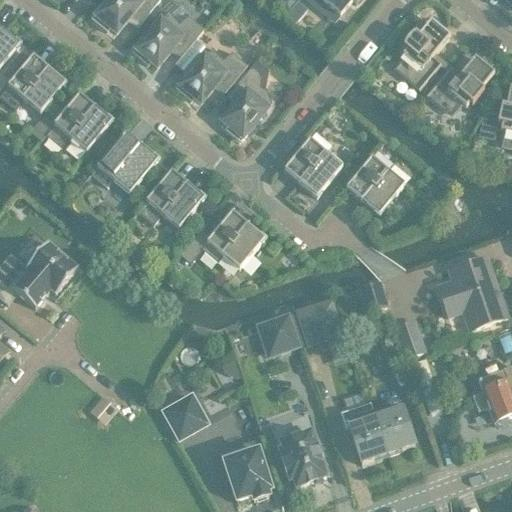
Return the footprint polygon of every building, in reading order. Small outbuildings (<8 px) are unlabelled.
[(112,0),(92,24),(107,36),(110,32),(116,37),(133,16),(143,24),(160,3),(156,0),(112,0)] [(352,5),(355,8),(358,6),(360,4),(362,1),(363,0),(309,0),(325,13),(333,4),(336,7),(340,8),(344,8),(348,7),(352,5)] [(299,2),(286,18),(292,24),(299,16),(301,18),(308,9),(299,2)] [(169,16),(168,15),(136,54),(135,55),(147,69),(151,66),(157,71),(174,50),(183,58),(204,33),(188,20),(187,21),(179,27),(169,16)] [(440,70),(443,73),(448,68),(447,68),(444,73),(431,62),(450,40),(431,25),(418,40),(415,38),(412,40),(410,41),(409,42),(408,44),(406,45),(405,47),(404,49),(404,50),(403,52),(406,54),(402,59),(405,61),(394,74),(418,94),(418,95),(419,96),(440,70)] [(0,35),(0,72),(19,49),(1,34),(0,35)] [(213,52),(212,51),(180,90),(178,91),(190,105),(194,102),(200,107),(218,86),(227,94),(247,69),(231,56),(231,57),(222,64),(213,52)] [(448,68),(443,73),(447,76),(426,102),(427,102),(452,122),(463,109),(465,111),(469,107),(472,109),(484,95),(481,93),(494,77),(475,61),(457,83),(444,73),(448,68)] [(31,62),(0,99),(0,102),(15,115),(24,104),(40,118),(66,87),(47,72),(46,74),(31,62)] [(255,127),(271,109),(264,89),(266,86),(266,85),(268,74),(256,65),(230,97),(239,104),(222,125),(228,130),(225,135),(241,144),(242,142),(247,137),(249,139),(259,131),(255,127)] [(511,91),(510,91),(505,111),(501,110),(497,128),(501,129),(500,134),(504,135),(500,152),(511,154),(511,91)] [(92,112),(77,100),(41,144),(41,145),(46,140),(61,153),(69,143),(86,156),(112,126),(93,111),(92,112)] [(322,128),(285,172),(300,185),(298,186),(316,202),(342,171),(326,157),(331,151),(316,138),(323,129),(322,128)] [(123,139),(87,183),(88,184),(92,179),(107,191),(112,185),(129,199),(158,164),(139,149),(138,151),(123,139)] [(385,147),(384,146),(347,191),(362,203),(360,205),(378,220),(404,189),(388,175),(393,169),(378,156),(385,147)] [(170,177),(133,221),(134,222),(138,217),(153,230),(162,219),(178,233),(204,203),(186,187),(184,189),(170,177)] [(202,232),(179,259),(190,268),(201,254),(217,267),(222,260),(239,274),(265,243),(246,228),(245,230),(230,218),(211,240),(202,232)] [(12,259),(0,272),(0,301),(9,309),(18,297),(36,313),(37,312),(36,311),(51,294),(55,298),(56,299),(79,273),(78,272),(49,248),(48,247),(27,272),(12,259)] [(486,261),(448,274),(452,286),(437,291),(448,321),(463,316),(469,334),(507,321),(486,261)] [(367,316),(387,310),(379,287),(360,294),(367,316)] [(294,316),(306,351),(345,338),(332,303),(294,316)] [(290,317),(256,330),(268,363),(302,351),(290,317)] [(414,325),(395,332),(405,362),(424,356),(414,325)] [(0,364),(9,355),(0,347),(0,339),(5,334),(0,329),(0,364)] [(418,367),(425,386),(436,382),(429,363),(418,367)] [(416,399),(427,395),(418,371),(407,375),(416,399)] [(511,372),(478,387),(483,398),(473,402),(479,416),(488,412),(495,428),(496,427),(501,433),(509,430),(510,422),(511,420),(511,372)] [(192,401),(165,416),(180,444),(208,429),(192,401)] [(376,422),(389,461),(414,452),(401,413),(376,422)] [(389,461),(376,422),(349,431),(362,470),(389,461)] [(310,437),(280,447),(283,455),(279,456),(288,482),(292,480),(296,492),(326,482),(310,437)] [(228,454),(221,457),(225,468),(238,506),(253,501),(255,506),(270,501),(268,496),(272,495),(259,457),(255,445),(228,454)]
